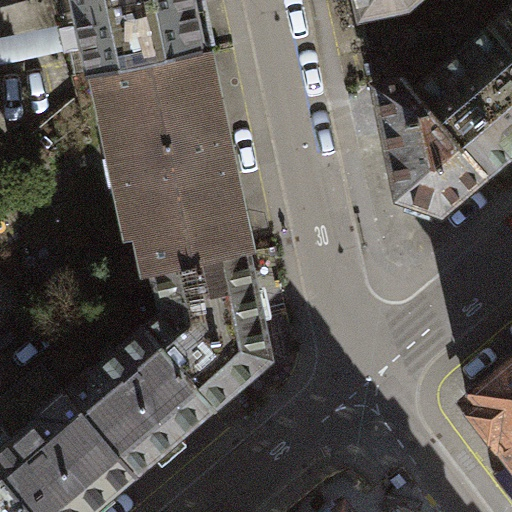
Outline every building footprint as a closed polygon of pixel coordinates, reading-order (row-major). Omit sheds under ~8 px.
[(204,48),(194,0),(74,0),(90,73),(111,68),(204,48)] [(410,4),(414,0),(359,0),(363,15),(410,4)] [(511,8),(493,25),(511,46),(511,8)] [(511,149),(511,46),(493,25),(417,89),(486,172),(511,149)] [(247,250),(204,48),(111,68),(119,108),(108,111),(133,229),(144,227),(152,269),(155,269),(247,250)] [(486,172),(417,89),(407,77),(376,83),(377,90),(379,90),(391,155),(392,155),(399,196),(443,209),(486,172)] [(213,404),(270,356),(247,250),(155,269),(164,310),(145,325),(213,404)] [(134,471),(213,404),(145,325),(93,370),(90,367),(65,389),(134,471)] [(511,359),(467,397),(511,456),(511,359)] [(0,472),(33,511),(84,511),(134,471),(65,389),(0,443),(0,472)] [(0,511),(33,511),(0,472),(0,511)] [(352,511),(344,501),(331,511),(352,511)]
